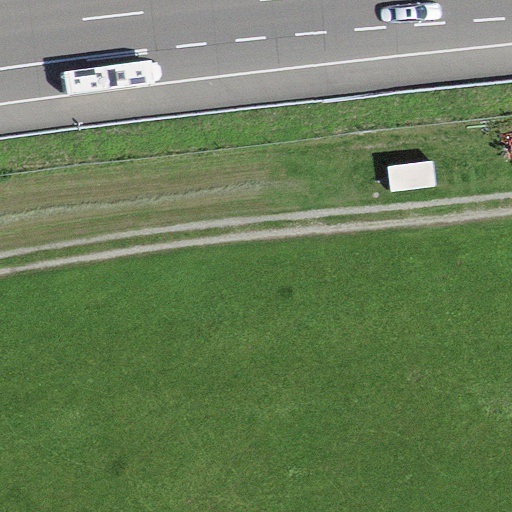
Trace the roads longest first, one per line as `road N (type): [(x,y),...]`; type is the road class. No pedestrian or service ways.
road 1 (track): [(0,267),(193,235),(511,204)]
road 2 (motorway): [(0,34),(293,0)]
